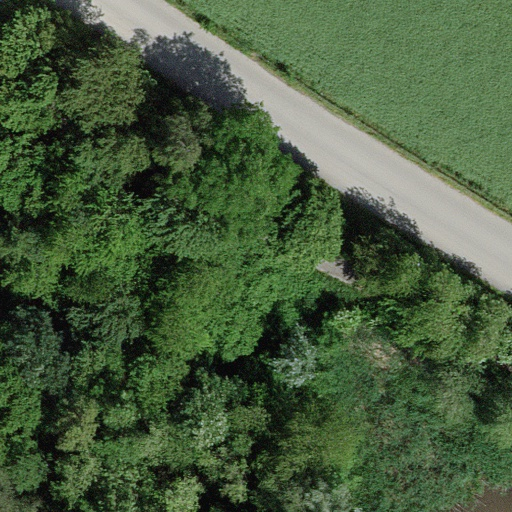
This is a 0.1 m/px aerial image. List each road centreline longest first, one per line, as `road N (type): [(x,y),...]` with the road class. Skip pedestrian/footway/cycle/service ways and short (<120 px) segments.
road 1 (track): [(0,116),(511,449)]
road 2 (unclassified): [(116,0),(511,264)]
